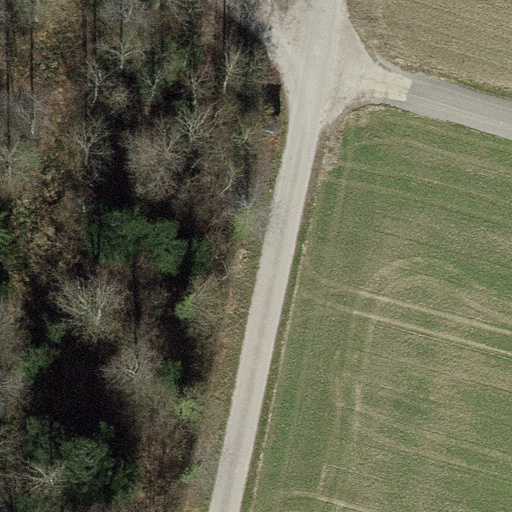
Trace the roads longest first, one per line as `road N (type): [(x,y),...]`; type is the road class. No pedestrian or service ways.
road 1 (track): [(233,511),(336,60),(336,0)]
road 2 (track): [(511,123),(413,96),(234,0)]
